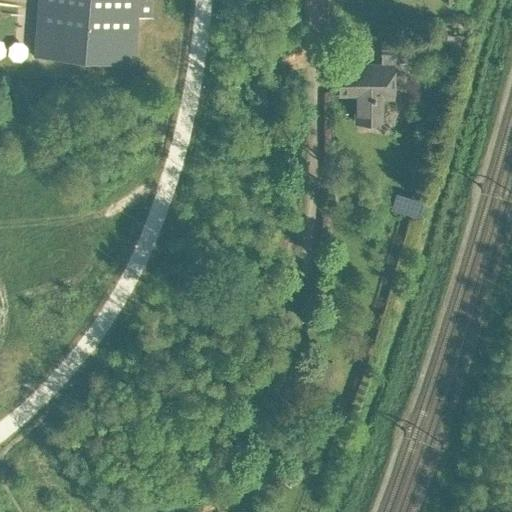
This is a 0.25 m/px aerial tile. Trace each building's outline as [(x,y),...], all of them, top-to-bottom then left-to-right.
[(152,0),(37,0),(36,24),(46,25),(43,57),(133,64),(137,16),(151,17),(152,0)] [(381,37),(381,56),(420,55),(420,53),(443,53),(443,36),(419,36),(381,37)] [(456,64),(460,46),(451,43),(447,62),(456,64)] [(382,98),(393,97),(393,64),(339,65),(339,92),(357,92),(358,123),(382,122),(382,98)] [(300,382),(304,384),(300,397),(320,403),(328,377),(304,369),(300,382)] [(285,481),(292,484),(299,481),(301,474),(298,467),(302,457),(295,455),(292,465),(285,468),(282,475),(285,481)]
